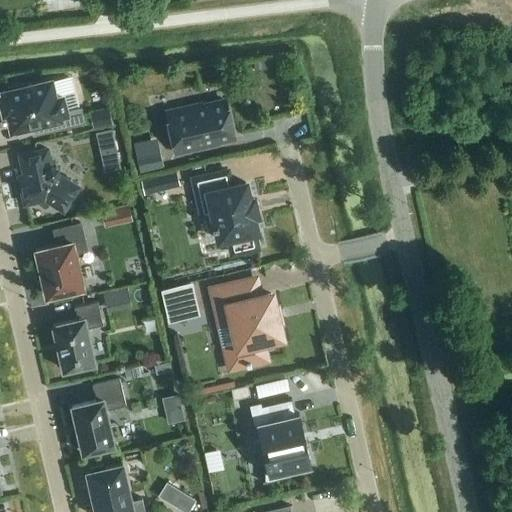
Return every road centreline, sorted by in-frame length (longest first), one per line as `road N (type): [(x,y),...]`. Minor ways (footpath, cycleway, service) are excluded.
road 1 (unclassified): [(336,0),(0,40)]
road 2 (residential): [(64,511),(0,232)]
road 3 (residential): [(404,236),(468,511)]
road 4 (residential): [(373,511),(314,258)]
road 5 (residential): [(374,0),(375,106),(404,236)]
